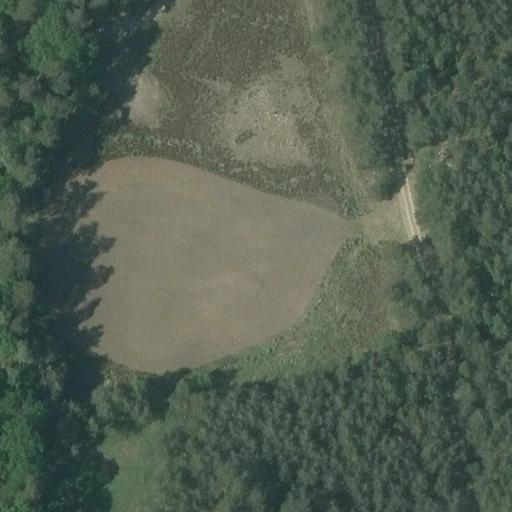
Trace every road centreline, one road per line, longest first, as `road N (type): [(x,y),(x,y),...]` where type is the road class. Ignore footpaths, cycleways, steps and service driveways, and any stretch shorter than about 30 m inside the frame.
road 1 (track): [(473,511),(458,475),(448,364),(360,0)]
road 2 (track): [(155,0),(71,32),(0,26)]
